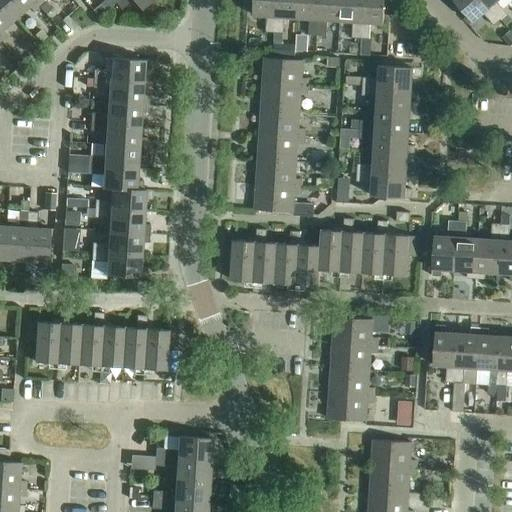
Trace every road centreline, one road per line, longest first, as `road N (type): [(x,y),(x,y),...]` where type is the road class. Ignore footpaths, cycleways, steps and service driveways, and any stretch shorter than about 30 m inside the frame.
road 1 (residential): [(202,41),(189,257),(241,405)]
road 2 (residential): [(120,415),(24,408),(22,451),(61,461)]
road 3 (residential): [(62,57),(55,178),(0,174)]
road 4 (residential): [(202,41),(100,35),(62,57)]
road 5 (residential): [(511,425),(466,423),(460,511)]
road 6 (residential): [(241,405),(120,415)]
